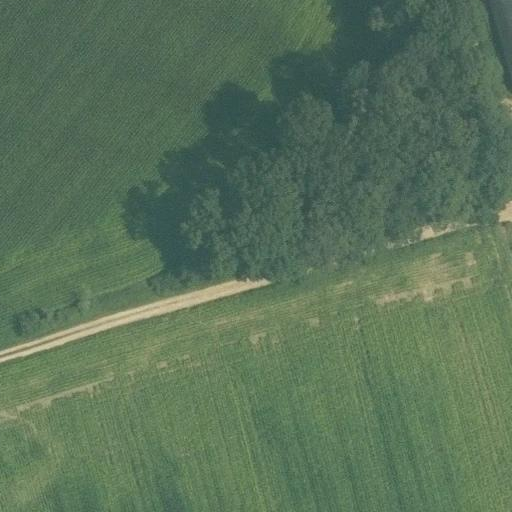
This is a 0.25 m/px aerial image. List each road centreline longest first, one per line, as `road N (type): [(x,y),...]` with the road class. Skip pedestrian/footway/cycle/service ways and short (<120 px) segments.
road 1 (track): [(511,207),(0,357)]
road 2 (unclassified): [(464,0),(511,160)]
